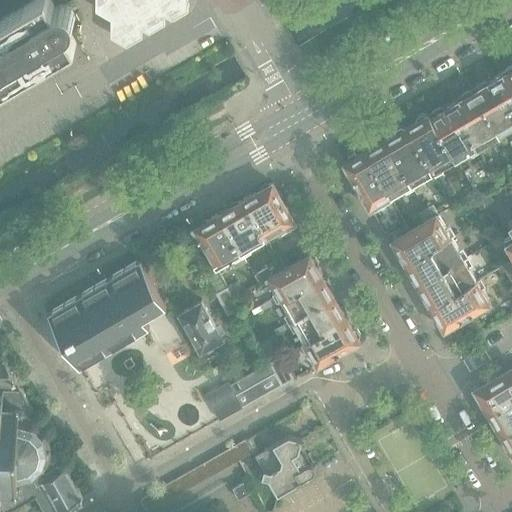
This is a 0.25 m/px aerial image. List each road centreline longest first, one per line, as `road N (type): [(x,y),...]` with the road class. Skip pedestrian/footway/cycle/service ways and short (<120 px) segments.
road 1 (tertiary): [(0,288),(307,118)]
road 2 (residential): [(418,365),(305,166),(307,118)]
road 3 (tertiary): [(307,118),(511,0)]
road 4 (residential): [(307,118),(235,2)]
road 5 (residential): [(497,495),(438,388)]
